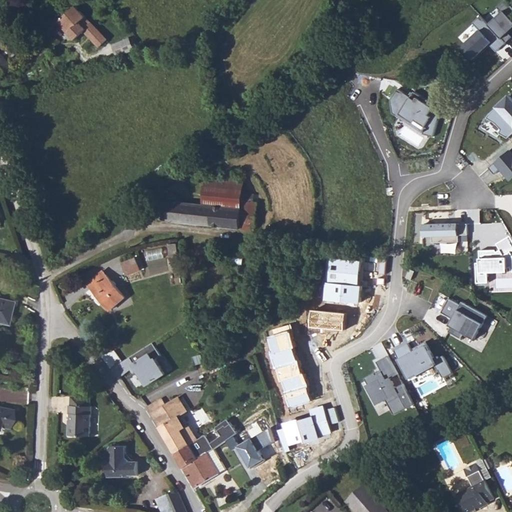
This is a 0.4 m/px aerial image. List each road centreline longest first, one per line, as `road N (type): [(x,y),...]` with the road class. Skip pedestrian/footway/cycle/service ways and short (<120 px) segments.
road 1 (track): [(346,0),(307,64),(172,191),(43,277)]
road 2 (residential): [(447,171),(400,182),(393,300),(369,339),(332,362),(352,432),(346,454)]
road 3 (residential): [(47,306),(133,408),(196,511)]
road 4 (unclassified): [(38,487),(47,306)]
road 5 (unclassified): [(47,306),(0,140)]
road 6 (residential): [(511,65),(464,108),(447,171)]
